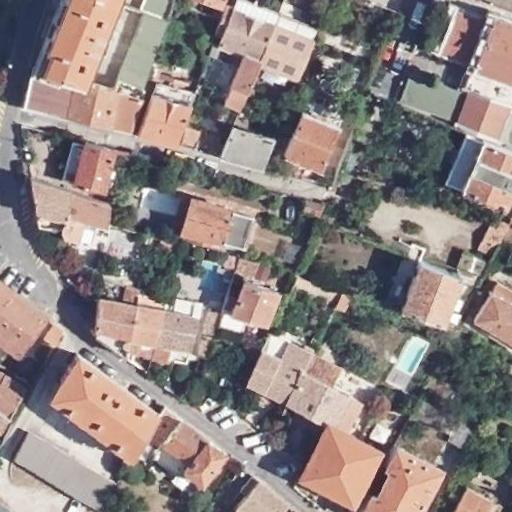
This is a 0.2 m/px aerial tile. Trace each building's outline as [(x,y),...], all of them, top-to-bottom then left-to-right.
[(113,1),(111,0),(62,0),(59,8),(46,45),(49,46),(42,67),(32,63),(23,103),(55,112),(65,114),(77,77),(82,79),(113,1)] [(172,0),(142,0),(139,10),(142,11),(165,19),(172,0)] [(233,0),(232,5),(226,3),(219,19),(215,31),(221,34),(218,43),(247,55),(257,59),(272,22),(276,11),(249,0),(233,0)] [(511,0),(490,0),(511,8),(511,0)] [(511,21),(491,13),(488,21),(455,8),(438,48),(472,62),(462,89),(411,71),(400,100),(456,122),(455,126),(493,142),(508,106),(511,107),(511,21)] [(398,12),(391,9),(387,19),(394,23),(398,12)] [(141,85),(165,19),(142,11),(116,76),(141,85)] [(311,37),(272,22),(257,59),(255,63),(295,79),(311,37)] [(255,63),(257,59),(247,55),(242,68),(236,65),(223,98),(238,105),(255,63)] [(124,130),(141,85),(116,76),(111,88),(82,79),(77,77),(65,114),(112,127),(124,130)] [(171,143),(192,90),(154,81),(132,132),(157,139),(171,143)] [(318,167),(342,113),(306,95),(282,151),(318,167)] [(259,166),(276,126),(268,123),(264,134),(230,123),(222,145),(218,155),(238,160),(259,166)] [(176,145),(193,149),(197,131),(182,127),(176,145)] [(511,152),(464,132),(442,181),(497,206),(511,176),(511,152)] [(197,149),(218,155),(222,145),(215,142),(217,137),(202,133),(197,149)] [(112,147),(82,140),(70,186),(100,195),(112,147)] [(127,164),(129,152),(113,148),(113,160),(127,164)] [(36,219),(40,243),(66,239),(64,236),(61,227),(70,189),(28,176),(36,219)] [(70,189),(61,227),(64,236),(80,239),(91,241),(94,228),(99,229),(101,221),(108,223),(109,201),(70,189)] [(189,196),(180,240),(220,248),(222,241),(245,246),(253,212),(189,196)] [(323,202),(319,201),(304,198),(300,209),(318,214),(323,202)] [(108,223),(139,230),(141,222),(113,217),(115,202),(109,201),(108,223)] [(505,225),(491,220),(473,255),(462,251),(455,265),(478,278),(496,245),(505,225)] [(511,239),(511,229),(505,225),(496,245),(507,250),(511,239)] [(108,226),(99,252),(126,262),(135,236),(108,226)] [(235,253),(231,267),(246,272),(252,258),(235,253)] [(454,322),(455,321),(443,316),(459,273),(416,256),(398,306),(439,321),(438,324),(452,330),(456,323),(454,322)] [(218,297),(224,265),(196,260),(190,292),(218,297)] [(115,280),(138,285),(141,273),(117,269),(115,280)] [(338,287),(292,271),(286,285),(332,300),(338,287)] [(472,316),(511,340),(511,338),(511,286),(497,277),(472,316)] [(260,323),(272,290),(241,279),(229,311),(260,323)] [(0,281),(0,303),(11,289),(0,281)] [(11,289),(0,303),(0,338),(16,350),(42,311),(26,299),(11,289)] [(155,342),(151,357),(169,360),(172,346),(190,349),(198,313),(200,313),(202,299),(165,293),(162,307),(155,342)] [(95,330),(125,354),(135,303),(97,296),(95,330)] [(125,354),(133,359),(137,338),(155,342),(162,307),(135,303),(125,354)] [(200,355),(206,357),(219,311),(209,309),(198,347),(201,348),(200,355)] [(63,325),(56,320),(49,330),(57,336),(63,325)] [(283,402),(306,353),(309,346),(302,343),(300,345),(283,338),(275,356),(258,347),(243,382),(283,402)] [(158,412),(77,351),(70,362),(51,391),(132,456),(145,433),(152,421),(158,412)] [(324,421),(344,431),(359,399),(327,384),(335,367),(306,353),(283,402),(324,421)] [(0,423),(0,424),(20,396),(0,380),(0,423)] [(463,447),(475,427),(470,425),(483,404),(468,395),(455,417),(417,396),(410,409),(448,431),(445,436),(463,447)] [(164,404),(158,412),(152,421),(168,434),(159,445),(153,455),(173,470),(177,465),(200,483),(223,452),(164,404)] [(152,421),(145,433),(159,445),(168,434),(152,421)] [(378,449),(359,439),(344,431),(324,421),(301,467),(297,475),(350,503),(378,449)] [(100,510),(115,485),(33,428),(15,453),(100,510)] [(416,511),(440,469),(392,443),(382,464),(389,468),(375,494),(367,491),(356,511),(416,511)] [(254,473),(240,489),(245,494),(235,504),(244,511),(278,511),(286,503),(254,473)] [(447,511),(433,511),(429,510),(427,511),(476,511),(483,500),(461,488),(447,511)] [(19,511),(0,496),(0,511),(19,511)]
